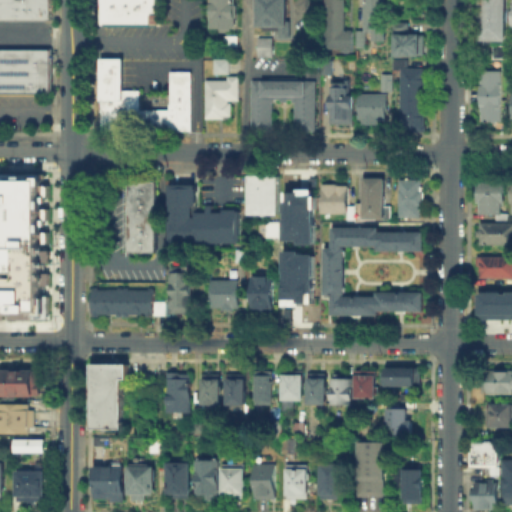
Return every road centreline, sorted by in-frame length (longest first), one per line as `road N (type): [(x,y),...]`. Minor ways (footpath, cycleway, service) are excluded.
road 1 (tertiary): [(73,0),(70,511)]
road 2 (residential): [(0,341),(511,344)]
road 3 (residential): [(0,151),(511,153)]
road 4 (residential): [(449,511),(451,0)]
road 5 (residential): [(244,153),(246,0)]
